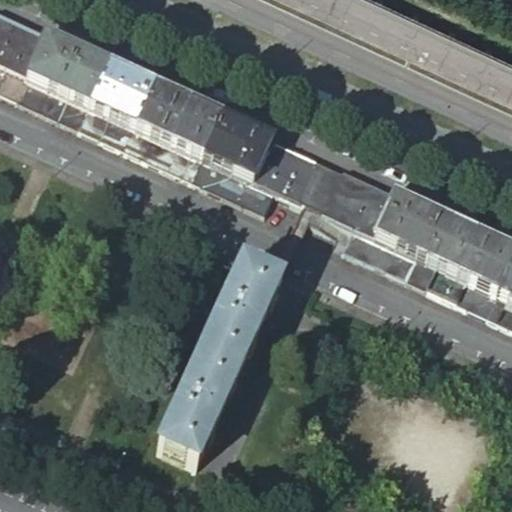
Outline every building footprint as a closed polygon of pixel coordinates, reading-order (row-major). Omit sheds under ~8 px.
[(0,82),(0,101),(15,109),(25,88),(24,87),(45,43),(6,26),(0,23),(0,77),(2,79),(0,82)] [(15,109),(76,137),(106,72),(100,69),(68,54),(45,43),(24,87),(25,88),(15,109)] [(76,137),(189,189),(219,124),(215,122),(201,116),(142,89),(106,72),(76,137)] [(321,172),(219,124),(189,189),(261,221),(271,202),(301,216),(321,172)] [(351,238),(371,194),(321,172),(301,216),(306,218),(315,222),(351,238)] [(392,204),(371,194),(351,238),(342,259),(363,268),(392,204)] [(425,297),(455,311),(484,247),(392,204),(363,268),(425,297)] [(495,329),(511,293),(511,259),(484,247),(455,311),(495,329)] [(274,287),(241,272),(156,457),(195,474),(280,289),(274,287)] [(511,293),(495,329),(511,336),(511,293)]
